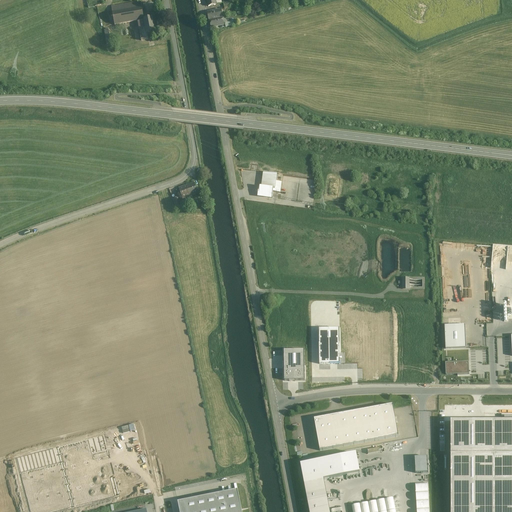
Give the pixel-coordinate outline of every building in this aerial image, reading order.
[(105,0),(86,0),(88,8),(107,4),(105,0)] [(141,1),(111,7),(115,26),(138,21),(144,20),(141,1)] [(220,11),(207,13),(209,22),(210,21),(222,19),(220,11)] [(151,13),(147,13),(148,19),(144,20),(147,35),(155,33),(151,13)] [(222,19),(210,21),(211,28),(217,27),(217,26),(223,25),(223,24),(225,24),(227,23),(226,18),(222,19)] [(144,20),(138,21),(141,41),(148,40),(144,20)] [(277,175),(264,173),(263,180),(262,184),(262,188),(260,188),(259,193),(260,194),(260,195),(260,196),(260,197),(272,199),(273,192),(280,193),(281,182),(276,182),(277,175)] [(194,183),(187,186),(190,196),(198,193),(194,183)] [(187,186),(179,188),(183,199),(190,196),(187,186)] [(183,206),(180,197),(173,199),(176,208),(183,206)] [(464,325),(445,325),(445,348),(464,348),(464,325)] [(339,329),(319,330),(320,365),(340,364),(339,329)] [(304,350),(284,350),(284,380),(304,380),(304,350)] [(467,362),(444,363),(445,375),(457,374),(457,376),(467,375),(467,374),(468,374),(467,362)] [(393,405),(314,419),(320,451),(398,437),(393,405)] [(511,511),(511,421),(451,422),(451,511),(511,511)] [(104,435),(16,457),(29,511),(53,511),(119,496),(104,435)] [(356,450),(299,461),(309,511),(329,511),(323,477),(360,469),(356,450)] [(428,456),(415,457),(416,473),(429,473),(428,456)] [(417,511),(430,511),(429,484),(416,484),(417,511)] [(178,503),(179,511),(241,511),(237,491),(178,503)] [(397,511),(395,498),(352,505),(352,511),(397,511)]
